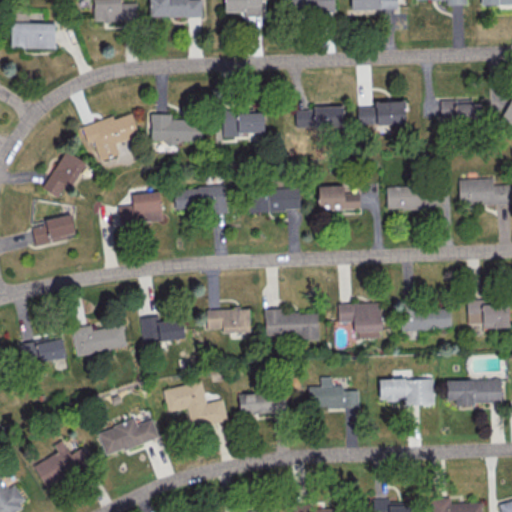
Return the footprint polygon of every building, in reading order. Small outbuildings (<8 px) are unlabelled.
[(92,0),(93,20),(102,20),(102,24),(136,23),(135,1),(120,2),(119,0),(92,0)] [(148,0),(149,16),(201,15),(200,0),(148,0)] [(223,0),(224,12),(244,11),(244,16),(262,15),(261,0),(223,0)] [(281,0),(285,0),(286,0),(287,12),(334,10),(333,0),(281,0)] [(349,0),(350,9),(396,8),(395,0),(349,0)] [(54,22),(10,21),(10,46),(54,47),(54,22)] [(511,124),(511,93),(500,118),(511,124)] [(478,121),(477,99),(439,100),(439,122),(478,121)] [(356,106),(356,124),(371,124),(371,125),(404,124),(404,100),(373,100),(374,106),(356,106)] [(343,127),(342,105),(312,106),(313,129),(343,127)] [(294,109),(295,126),(312,126),(312,108),(294,109)] [(263,111),(221,111),(221,133),(262,133),(263,111)] [(81,124),(86,142),(93,140),(98,158),(118,153),(115,142),(138,136),(131,112),(112,117),(112,116),(81,124)] [(150,141),(177,141),(177,140),(201,140),(201,118),(170,118),(170,112),(150,112),(150,141)] [(62,198),(82,160),(62,149),(42,188),(62,198)] [(458,206),(510,204),(509,183),(491,184),(491,177),(457,178),(458,206)] [(318,209),(358,208),(358,192),(343,192),(342,184),(317,185),(318,209)] [(174,211),(225,209),(224,185),(173,187),(174,211)] [(247,211),(299,209),(298,187),(246,188),(247,211)] [(385,208),(446,208),(446,188),(385,188),(385,208)] [(130,193),(131,203),(116,205),(118,223),(161,219),(158,190),(130,193)] [(29,224),(34,244),(75,234),(70,214),(29,224)] [(481,323),(481,327),(508,326),(507,298),(465,300),(466,324),(481,323)] [(337,321),(354,321),(354,337),(380,336),(380,301),(337,302),(337,321)] [(400,329),(450,328),(449,306),(399,307),(400,329)] [(206,328),(220,328),(220,332),(249,331),(248,307),(205,308),(206,328)] [(317,337),(317,310),(264,310),(263,336),(317,337)] [(181,318),(158,321),(157,315),(139,317),(142,343),(183,337),(181,318)] [(76,354),(125,345),(121,323),(91,329),(90,323),(70,327),(76,354)] [(64,357),(61,336),(19,342),(22,363),(64,357)] [(357,389),(341,389),(341,384),(330,385),(330,376),(319,376),(319,385),(307,385),(307,407),(357,406),(357,389)] [(402,404),(432,404),(432,377),(378,378),(378,398),(402,398),(402,404)] [(446,399),(454,399),(454,403),(500,402),(500,378),(445,379),(446,399)] [(162,388),(167,411),(186,407),(191,427),(226,420),(221,398),(205,402),(200,380),(162,388)] [(238,392),(239,414),(284,412),(284,390),(238,392)] [(157,437),(151,418),(135,423),(134,418),(96,430),(104,454),(157,437)] [(33,463),(44,486),(91,464),(83,446),(68,453),(62,439),(53,443),(57,452),(33,463)] [(13,483),(7,487),(0,478),(0,511),(11,511),(26,501),(13,483)] [(480,511),(480,501),(449,502),(449,497),(431,498),(431,511),(480,511)] [(372,498),(371,511),(410,511),(410,502),(385,502),(385,498),(372,498)] [(291,502),(291,511),(338,511),(338,499),(291,502)] [(511,511),(511,499),(497,503),(499,511),(511,511)]
